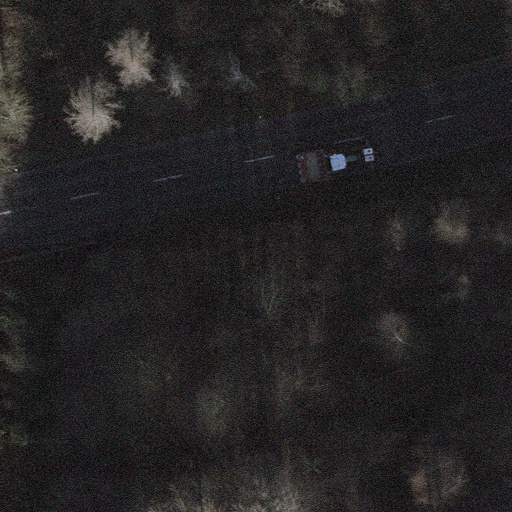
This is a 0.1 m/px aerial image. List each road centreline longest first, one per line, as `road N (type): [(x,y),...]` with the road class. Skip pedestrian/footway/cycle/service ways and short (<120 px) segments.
road 1 (tertiary): [(511,99),(369,137),(0,213)]
road 2 (track): [(0,466),(326,432),(511,371)]
